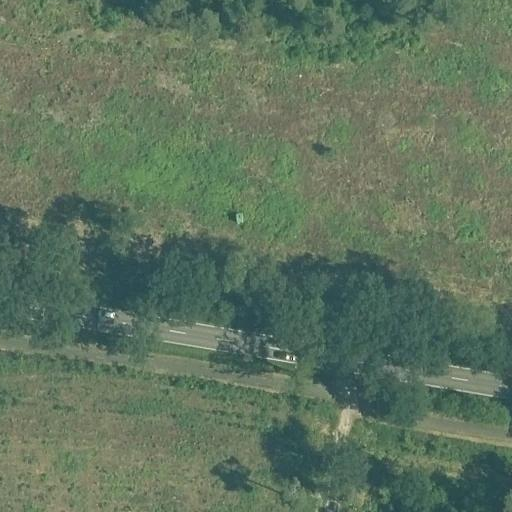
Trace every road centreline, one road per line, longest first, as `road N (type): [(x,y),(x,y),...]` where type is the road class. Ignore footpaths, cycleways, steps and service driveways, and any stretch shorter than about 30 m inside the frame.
road 1 (secondary): [(511,391),(0,304)]
road 2 (track): [(344,362),(318,511)]
